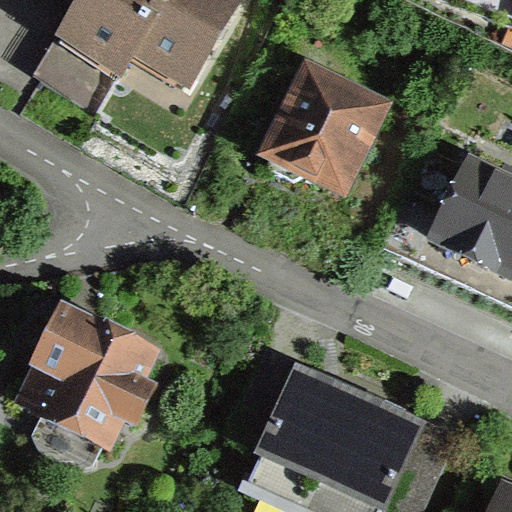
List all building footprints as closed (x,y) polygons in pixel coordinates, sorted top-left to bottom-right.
[(154,0),(85,0),(38,81),(99,116),(117,84),(121,87),(135,64),(158,24),(145,16),(154,0)] [(154,0),(145,16),(158,24),(135,64),(191,97),(247,0),(154,0)] [(511,0),(458,0),(511,19),(511,0)] [(396,112),(307,68),(258,167),(347,211),(396,112)] [(511,177),(473,159),(429,250),(511,290),(511,177)] [(162,357),(64,310),(15,411),(30,418),(27,423),(109,463),(124,433),(136,439),(158,393),(147,387),(162,357)] [(247,493),(290,511),(307,511),(360,394),(267,352),(227,441),(255,454),(251,463),(259,467),(247,493)] [(426,511),(459,438),(360,394),(307,511),(426,511)] [(511,511),(511,488),(503,484),(490,511),(511,511)]
